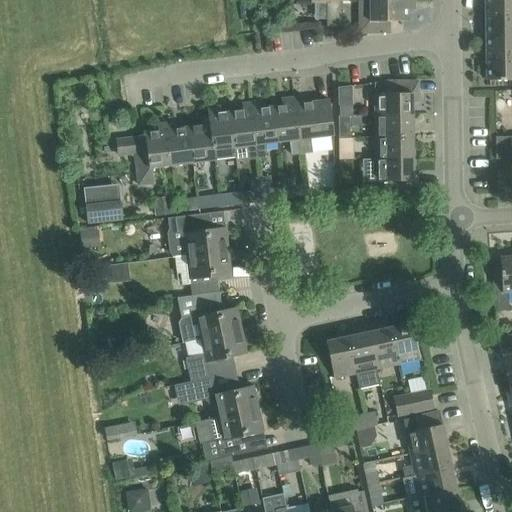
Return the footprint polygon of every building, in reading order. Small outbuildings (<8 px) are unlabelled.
[(511,0),(485,0),(485,14),(511,13),(511,0)] [(415,1),(359,2),(359,28),(364,34),(390,33),(390,21),(409,21),(409,10),(415,10),(415,1)] [(327,27),(339,27),(339,2),(327,2),(327,27)] [(486,36),(511,35),(511,13),(485,14),(486,36)] [(486,58),(511,57),(511,35),(486,36),(486,58)] [(511,57),(486,58),(486,80),(511,79),(511,57)] [(374,115),(412,114),(412,102),(418,102),(418,81),(386,81),(386,93),(374,94),(374,115)] [(329,100),(303,103),(302,96),(294,97),(301,154),(313,153),(311,138),(333,136),(329,100)] [(290,156),(301,154),(294,97),(285,99),(285,105),(273,107),(277,141),(288,140),(290,156)] [(277,141),(273,107),(260,108),(260,102),(251,103),(257,159),(267,158),(265,143),(277,141)] [(247,160),(257,159),(251,103),(242,104),(243,110),(230,112),(234,147),(246,145),(247,160)] [(352,105),(339,105),(339,115),(352,115),(352,105)] [(217,113),(217,107),(207,108),(208,118),(212,149),(213,149),(214,160),(236,157),(234,147),(230,112),(217,113)] [(375,137),(412,136),(412,114),(374,115),(375,137)] [(214,160),(213,149),(212,149),(208,118),(200,119),(201,125),(188,127),(192,163),(214,160)] [(192,163),(188,127),(176,129),(175,122),(165,123),(170,166),(192,163)] [(152,168),(170,166),(165,123),(157,124),(158,131),(145,132),(145,136),(116,140),(119,156),(134,154),(138,186),(154,184),(152,168)] [(350,127),(338,127),(338,138),(350,137),(350,127)] [(375,157),(413,157),(412,136),(375,137),(375,157)] [(511,139),(511,140),(511,138),(511,136),(496,138),(494,138),(495,146),(496,159),(496,160),(497,160),(497,159),(511,158),(511,161),(511,166),(507,166),(507,168),(511,167),(511,173),(508,174),(508,176),(511,175),(511,139)] [(339,160),(351,159),(350,137),(338,138),(339,160)] [(375,159),(362,159),(362,194),(391,193),(417,192),(417,180),(413,180),(413,157),(375,157),(375,159)] [(282,187),(273,188),(271,176),(260,178),(263,201),(284,198),(282,187)] [(242,204),(263,201),(260,178),(249,179),(250,191),(240,192),(242,204)] [(304,185),(294,186),(293,178),(281,179),(282,187),(284,198),(306,196),(304,185)] [(219,206),(242,204),(240,192),(217,195),(219,206)] [(198,209),(219,206),(217,195),(197,198),(198,209)] [(154,216),(174,214),(171,196),(152,198),(154,216)] [(120,197),(85,201),(85,206),(87,224),(123,219),(121,202),(120,197)] [(186,211),(198,209),(197,198),(185,199),(186,211)] [(174,258),(228,252),(225,227),(209,229),(207,214),(209,214),(209,213),(166,218),(168,229),(166,233),(169,251),(172,257),(174,256),(174,258)] [(97,226),(79,228),(81,248),(100,246),(97,226)] [(228,252),(174,258),(176,274),(180,273),(181,285),(190,283),(192,296),(219,292),(217,292),(215,277),(231,275),(228,252)] [(508,292),(511,291),(511,256),(495,258),(495,259),(500,259),(500,265),(495,266),(495,267),(500,267),(502,293),(508,292)] [(495,267),(495,266),(491,266),(491,271),(493,293),(497,293),(502,293),(500,267),(495,267)] [(184,342),(201,339),(241,330),(236,307),(220,310),(217,293),(219,293),(219,292),(175,298),(176,304),(193,301),(196,315),(183,318),(180,323),(184,342)] [(510,310),(508,292),(502,293),(497,293),(498,310),(510,310)] [(397,364),(420,359),(412,323),(389,328),(397,364)] [(377,368),(397,364),(389,328),(369,332),(377,368)] [(173,386),(234,373),(231,357),(246,354),(241,330),(201,339),(204,354),(184,358),(189,382),(173,385),(173,386)] [(376,369),(377,368),(369,332),(349,337),(356,373),(355,373),(358,389),(379,385),(376,369)] [(355,373),(356,373),(349,337),(326,341),(334,378),(355,373)] [(508,375),(511,374),(511,351),(503,354),(508,375)] [(218,417),(258,409),(253,385),(237,389),(234,373),(173,386),(178,406),(205,399),(205,401),(210,405),(215,404),(218,417)] [(434,408),(431,395),(430,390),(404,396),(408,413),(434,408)] [(397,416),(408,413),(404,396),(393,398),(397,416)] [(226,457),(254,451),(254,450),(251,451),(248,436),(263,432),(258,409),(218,417),(194,422),(199,444),(222,438),(226,457)] [(411,453),(446,446),(439,411),(415,417),(417,429),(406,431),(411,453)] [(365,414),(368,427),(377,425),(374,412),(365,414)] [(341,433),(368,427),(365,414),(338,420),(341,433)] [(319,450),(352,443),(350,437),(317,444),(319,450)] [(322,466),(319,450),(317,444),(295,449),(297,460),(307,458),(309,465),(314,468),(322,466)] [(416,475),(451,467),(446,446),(411,453),(414,465),(402,468),(404,478),(416,475)] [(275,453),(277,464),(297,460),(295,449),(275,453)] [(255,469),(277,464),(275,453),(253,458),(255,469)] [(131,458),(111,462),(115,481),(135,477),(131,458)] [(212,471),(223,469),(221,458),(210,460),(212,471)] [(232,463),(234,474),(255,469),(253,458),(232,463)] [(190,468),(194,486),(210,482),(207,464),(190,468)] [(421,495),(456,488),(451,467),(416,475),(421,495)] [(367,485),(379,483),(377,472),(365,474),(367,485)] [(367,485),(370,498),(382,496),(379,483),(367,485)] [(130,511),(136,511),(152,509),(148,487),(127,491),(130,511)] [(410,511),(464,511),(464,508),(460,509),(456,488),(421,495),(421,496),(408,499),(410,511)] [(366,511),(363,491),(349,494),(352,505),(330,510),(330,511),(366,511)] [(283,494),(262,499),(264,511),(286,511),(286,508),(283,494)] [(308,511),(307,503),(286,508),(286,511),(308,511)]
